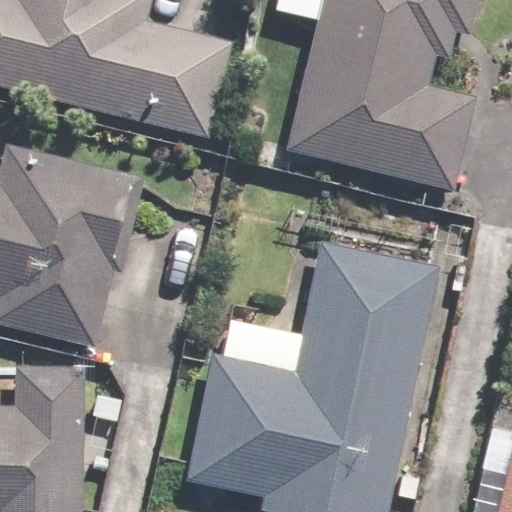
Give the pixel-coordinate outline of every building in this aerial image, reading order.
[(0,0),(0,92),(201,142),(225,43),(139,22),(144,0),(0,0)] [(316,0),(279,151),(444,191),(466,101),(419,90),(427,55),(440,58),(447,31),(460,34),(467,0),(316,0)] [(0,328),(86,347),(103,270),(116,273),(129,212),(117,210),(123,179),(0,151),(0,328)] [(382,511),(431,272),(312,248),(286,378),(202,361),(176,488),(250,503),(248,511),(382,511)] [(78,511),(80,408),(0,407),(0,511),(78,511)] [(511,511),(511,426),(490,511),(511,511)]
